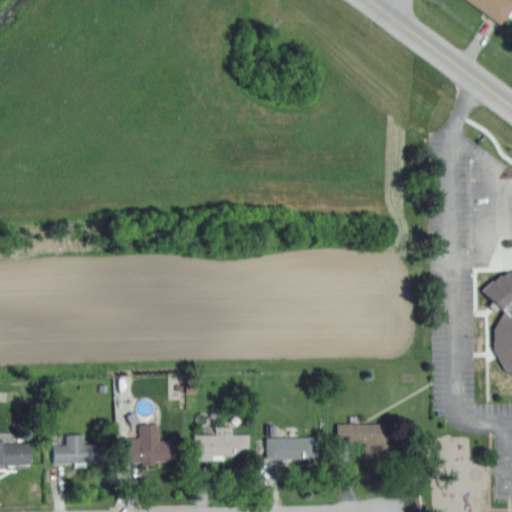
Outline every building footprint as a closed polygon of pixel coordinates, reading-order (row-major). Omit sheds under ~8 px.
[(508,0),(511,2),(497,23),(464,0),(508,0)] [(511,270),(509,271),(503,274),(494,279),(488,283),(485,287),(498,299),(492,304),(497,310),(503,304),(507,308),(497,326),(497,349),(510,367),(511,368),(511,270)] [(157,422),(158,439),(174,439),(174,459),(154,460),(154,463),(141,463),(141,460),(125,461),(125,436),(138,435),(138,422),(157,422)] [(363,457),(363,442),(335,442),(335,422),(386,422),(387,456),(363,457)] [(230,425),(231,433),(247,433),(248,454),(223,455),(223,458),(192,458),(192,434),(214,433),(214,425),(230,425)] [(82,443),(103,442),(103,460),(85,461),(85,466),(73,466),(73,462),(53,462),(53,444),(64,443),(64,433),(81,433),(82,443)] [(265,458),(265,436),(315,435),(316,457),(265,458)] [(0,463),(0,443),(28,442),(28,463),(0,463)]
